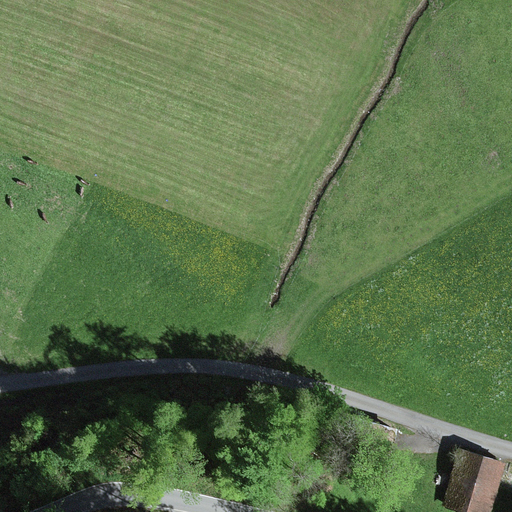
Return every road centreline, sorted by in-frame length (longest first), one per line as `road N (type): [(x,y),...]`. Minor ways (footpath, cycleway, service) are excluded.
road 1 (track): [(511,449),(238,368),(139,366),(0,386)]
road 2 (unclassified): [(229,511),(115,492),(57,511)]
